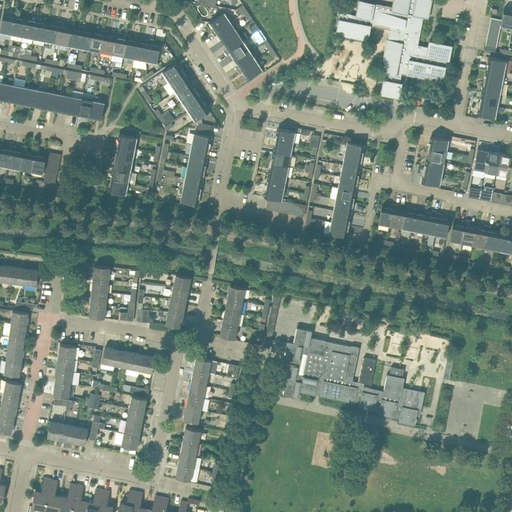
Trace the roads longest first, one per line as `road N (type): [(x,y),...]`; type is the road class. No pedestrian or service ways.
road 1 (residential): [(176,344),(45,319),(37,380)]
road 2 (residential): [(392,127),(382,133),(239,105)]
road 3 (residential): [(239,105),(174,15),(145,2)]
road 4 (residential): [(148,475),(176,344)]
road 5 (residential): [(455,125),(481,0)]
road 6 (residential): [(26,454),(148,475)]
road 7 (residential): [(511,212),(394,184)]
